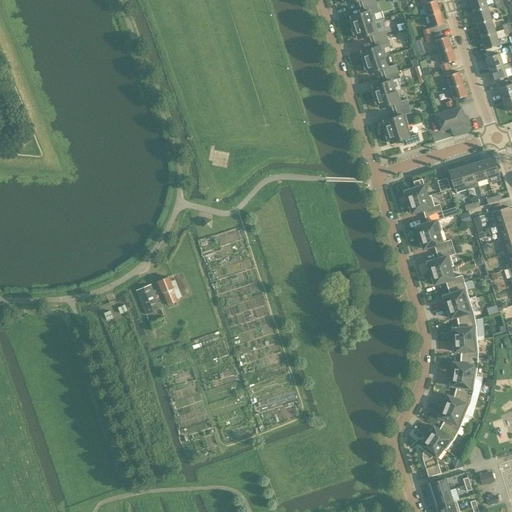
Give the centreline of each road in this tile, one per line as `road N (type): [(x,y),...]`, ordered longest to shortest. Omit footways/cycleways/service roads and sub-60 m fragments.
road 1 (unclassified): [(119,0),(173,145),(179,204),(145,262),(108,287),(71,299),(0,299)]
road 2 (residential): [(414,511),(391,435),(418,391),(425,351),(375,175)]
road 3 (residential): [(375,175),(319,0)]
road 4 (residential): [(446,0),(496,138)]
road 5 (residential): [(375,175),(496,138)]
